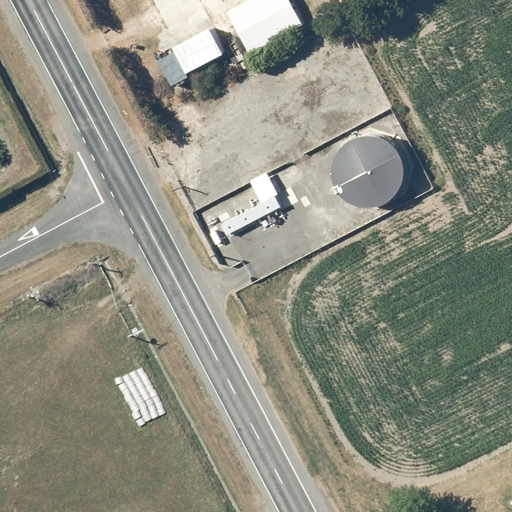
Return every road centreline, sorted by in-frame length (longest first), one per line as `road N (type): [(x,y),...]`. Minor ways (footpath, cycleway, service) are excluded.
road 1 (secondary): [(128,189),(295,511)]
road 2 (secondary): [(28,0),(128,189)]
road 3 (unclassified): [(0,257),(128,189)]
